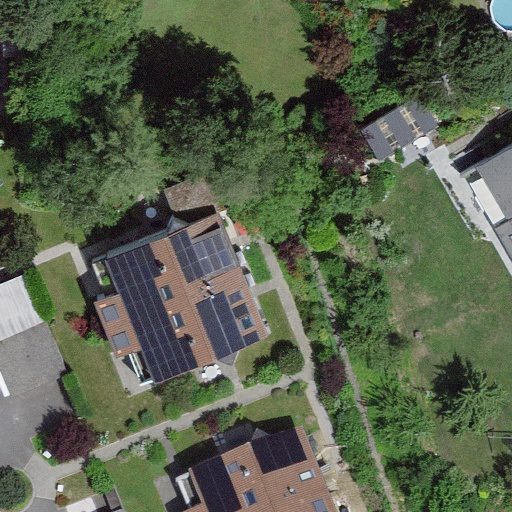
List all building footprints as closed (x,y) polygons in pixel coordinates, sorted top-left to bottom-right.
[(511,150),(479,169),(511,226),(511,228),(500,235),(511,255),(511,150)] [(167,194),(179,220),(222,199),(210,174),(167,194)] [(270,337),(220,217),(111,263),(124,295),(99,305),(122,361),(146,351),(159,383),(270,337)] [(0,288),(0,371),(13,400),(65,378),(44,330),(49,328),(27,277),(0,288)] [(338,511),(308,438),(196,483),(207,511),(338,511)]
